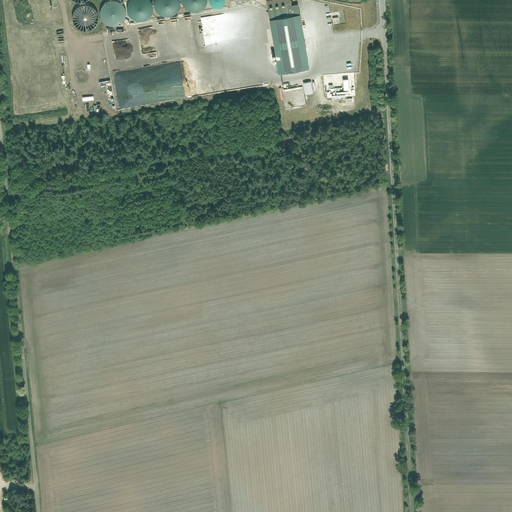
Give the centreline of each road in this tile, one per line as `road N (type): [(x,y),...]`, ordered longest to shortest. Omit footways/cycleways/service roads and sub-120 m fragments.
road 1 (unclassified): [(412,511),(382,0)]
road 2 (unclassified): [(0,133),(37,511)]
